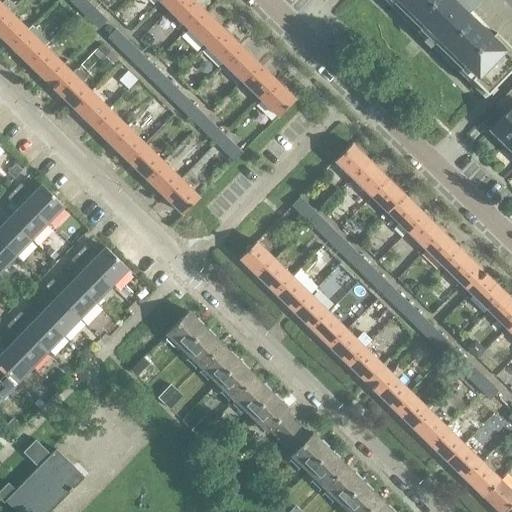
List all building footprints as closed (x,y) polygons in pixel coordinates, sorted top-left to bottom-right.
[(0,19),(8,11),(14,5),(8,0),(3,0),(0,3),(0,19)] [(87,2),(85,0),(70,0),(79,9),(87,2)] [(203,11),(191,0),(159,0),(159,1),(187,28),(203,11)] [(394,0),(390,4),(417,31),(424,25),(438,38),(431,45),(459,71),(465,65),(475,75),(469,81),(484,96),(511,67),(511,48),(495,32),(490,36),(465,12),(476,0),(394,0)] [(96,11),(87,2),(79,9),(89,18),(96,11)] [(0,35),(10,45),(26,29),(8,11),(0,19),(0,35)] [(105,20),(96,11),(89,18),(98,27),(105,20)] [(221,29),(203,11),(187,28),(205,45),(221,29)] [(115,44),(123,37),(114,28),(106,36),(115,44)] [(28,63),(44,47),(26,29),(10,45),(28,63)] [(239,46),(221,29),(205,45),(223,63),(239,46)] [(132,46),(123,37),(115,44),(124,53),(132,46)] [(141,55),(132,46),(124,53),(134,62),(141,55)] [(257,64),(239,46),(223,63),(241,80),(257,64)] [(62,64),(44,47),(28,63),(47,81),(55,89),(62,82),(59,79),(60,74),(56,71),(62,64)] [(150,63),(141,55),(134,62),(143,71),(150,63)] [(159,72),(150,63),(143,71),(152,80),(159,72)] [(75,68),(71,73),(62,64),(56,71),(60,74),(59,79),(62,82),(55,89),(74,107),(90,91),(81,82),(85,78),(75,68)] [(275,81),(257,64),(241,80),(259,98),(275,81)] [(161,89),(168,81),(159,72),(152,80),(161,89)] [(177,90),(168,81),(161,89),(170,97),(177,90)] [(201,108),(206,104),(185,81),(181,85),(201,108)] [(293,99),(275,81),(259,98),(277,115),(293,99)] [(503,148),(511,138),(511,87),(497,104),(506,113),(487,132),(503,148)] [(186,99),(177,90),(170,97),(179,106),(186,99)] [(108,109),(90,91),(74,107),(92,125),(108,109)] [(195,108),(186,99),(179,106),(188,115),(195,108)] [(204,116),(195,108),(188,115),(197,124),(204,116)] [(110,142),(126,126),(108,109),(92,125),(110,142)] [(213,125),(204,116),(197,124),(206,133),(213,125)] [(215,142),(222,134),(213,125),(206,133),(215,142)] [(144,144),(126,126),(110,142),(128,160),(144,144)] [(231,143),(222,134),(215,142),(224,150),(231,143)] [(511,138),(503,148),(511,157),(511,138)] [(241,152),(231,143),(224,150),(234,160),(241,152)] [(162,162),(144,144),(128,160),(146,178),(162,162)] [(350,144),(335,161),(352,178),(368,161),(359,153),(350,144)] [(368,161),(352,178),(371,195),(386,179),(368,161)] [(164,195),(180,179),(162,162),(146,178),(164,195)] [(16,163),(7,172),(14,180),(24,171),(16,163)] [(182,213),(198,197),(180,179),(164,195),(182,213)] [(386,179),(371,195),(389,213),(404,197),(386,179)] [(32,194),(20,183),(14,190),(46,222),(62,206),(41,185),(32,194)] [(46,222),(14,190),(7,198),(18,208),(9,218),(30,239),(46,222)] [(404,197),(389,213),(399,222),(393,228),(401,236),(406,230),(407,230),(422,214),(404,197)] [(300,214),(307,206),(299,198),(291,206),(300,214)] [(316,215),(307,206),(300,214),(309,223),(316,215)] [(422,214),(407,230),(425,248),(441,232),(422,214)] [(326,224),(316,215),(309,223),(318,232),(326,224)] [(30,239),(9,218),(0,226),(0,241),(14,255),(30,239)] [(335,233),(326,224),(318,232),(327,241),(335,233)] [(441,232),(425,248),(443,266),(459,249),(441,232)] [(344,241),(335,233),(327,241),(336,249),(344,241)] [(0,269),(14,255),(0,241),(0,269)] [(353,250),(344,241),(336,249),(345,258),(353,250)] [(255,242),(239,258),(257,276),(273,260),(255,242)] [(323,246),(313,256),(318,260),(327,251),(323,246)] [(84,247),(78,254),(110,285),(126,268),(105,247),(95,257),(84,247)] [(459,249),(443,266),(462,284),(468,278),(472,281),(476,280),(479,284),(486,276),(478,268),(459,249)] [(362,259),(353,250),(345,258),(354,267),(362,259)] [(78,254),(71,261),(81,271),(73,279),(95,301),(110,285),(78,254)] [(371,268),(362,259),(354,267),(363,276),(371,268)] [(273,260),(257,276),(275,293),(291,277),(273,260)] [(372,284),(380,277),(371,268),(363,276),(372,284)] [(468,278),(462,284),(471,292),(489,310),(505,294),(486,276),(479,284),(476,280),(472,281),(468,278)] [(55,277),(48,284),(80,316),(95,301),(73,279),(65,288),(55,277)] [(291,277),(275,293),(293,311),(309,295),(291,277)] [(389,285),(380,277),(372,284),(381,293),(389,285)] [(57,297),(44,310),(65,331),(80,316),(48,284),(46,287),(57,297)] [(398,294),(389,285),(381,293),(390,302),(398,294)] [(407,303),(398,294),(390,302),(399,311),(407,303)] [(511,301),(505,294),(489,310),(507,328),(511,322),(511,301)] [(309,295),(293,311),(311,329),(327,312),(309,295)] [(416,312),(407,303),(399,311),(408,320),(416,312)] [(21,313),(13,320),(45,351),(65,331),(44,310),(31,323),(21,313)] [(165,334),(182,350),(204,328),(187,312),(165,334)] [(327,312),(311,329),(329,346),(345,330),(327,312)] [(425,321),(416,312),(408,320),(417,328),(425,321)] [(13,320),(6,327),(17,338),(9,345),(31,366),(45,351),(13,320)] [(434,329),(425,321),(417,328),(427,337),(434,329)] [(221,344),(204,328),(182,350),(199,367),(221,344)] [(443,338),(434,329),(427,337),(436,346),(443,338)] [(345,330),(329,346),(347,364),(363,348),(371,340),(364,333),(357,341),(345,330)] [(445,355),(452,347),(443,338),(436,346),(445,355)] [(474,339),(466,348),(476,358),(485,349),(474,339)] [(238,361),(221,344),(199,367),(216,383),(238,361)] [(9,345),(0,354),(0,365),(16,381),(31,366),(9,345)] [(84,346),(79,351),(86,357),(91,352),(84,346)] [(461,356),(452,347),(445,355),(454,363),(461,356)] [(363,348),(347,364),(366,382),(374,390),(381,383),(378,380),(379,375),(375,372),(381,365),(363,348)] [(470,365),(461,356),(454,363),(463,372),(470,365)] [(142,358),(130,371),(136,376),(148,363),(142,358)] [(254,377),(238,361),(216,383),(233,399),(254,377)] [(0,397),(6,391),(12,397),(20,389),(14,383),(16,381),(0,365),(0,397)] [(381,383),(374,390),(392,408),(408,391),(390,374),(381,365),(375,372),(379,375),(378,380),(381,383)] [(472,381),(479,373),(470,365),(463,372),(472,381)] [(488,382),(479,373),(472,381),(481,390),(488,382)] [(271,394),(254,377),(233,399),(250,416),(271,394)] [(498,391),(488,382),(481,390),(490,399),(498,391)] [(164,403),(176,391),(170,385),(158,398),(164,403)] [(182,396),(176,391),(164,403),(170,409),(182,396)] [(408,391),(392,408),(410,425),(426,409),(408,391)] [(286,412),(288,410),(271,394),(250,416),(267,433),(268,431),(277,439),(295,421),(286,412)] [(426,409),(410,425),(429,443),(444,427),(426,409)] [(197,436),(210,423),(204,417),(192,430),(197,436)] [(13,418),(4,427),(14,436),(23,427),(13,418)] [(298,423),(295,421),(277,439),(280,442),(282,444),(300,426),(298,423)] [(215,429),(210,423),(197,436),(203,441),(215,429)] [(327,449),(313,436),(311,434),(310,435),(300,426),(282,444),(292,453),(290,455),(305,470),(327,449)] [(444,427),(429,443),(447,461),(462,444),(444,427)] [(56,449),(55,450),(50,455),(35,440),(23,453),(37,467),(15,490),(7,483),(0,490),(0,499),(3,502),(4,501),(15,511),(49,511),(69,492),(70,492),(73,489),(72,489),(87,473),(82,468),(79,472),(56,449)] [(462,444),(447,461),(465,478),(480,462),(462,444)] [(344,465),(327,449),(305,470),(322,487),(344,465)] [(480,462),(465,478),(483,496),(499,479),(480,462)] [(360,481),(344,465),(322,487),(339,503),(360,481)] [(511,492),(499,479),(483,496),(499,511),(501,511),(511,501),(511,492)] [(363,511),(377,498),(360,481),(339,503),(347,511),(363,511)] [(391,511),(377,498),(363,511),(391,511)] [(511,511),(511,501),(501,511),(511,511)]
